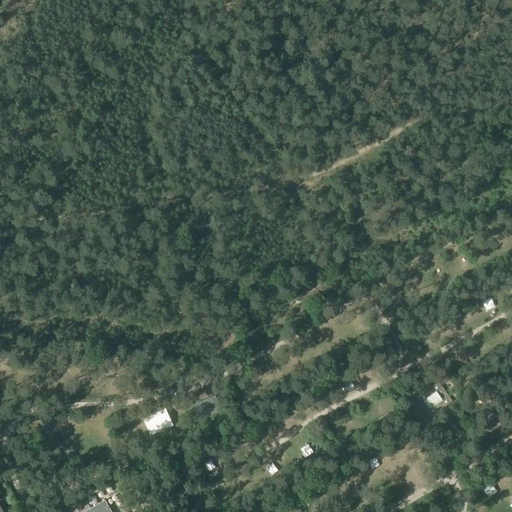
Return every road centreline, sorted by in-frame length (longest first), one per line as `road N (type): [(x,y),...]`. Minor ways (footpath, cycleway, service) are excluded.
road 1 (track): [(27,511),(3,441),(29,413),(191,389),(357,298),(376,309),(399,351),(394,378)]
road 2 (track): [(511,102),(418,117),(325,174),(0,224)]
road 3 (track): [(194,511),(214,482),(511,310)]
road 4 (track): [(357,298),(511,206)]
road 5 (track): [(394,378),(465,511)]
road 6 (track): [(385,511),(511,440)]
